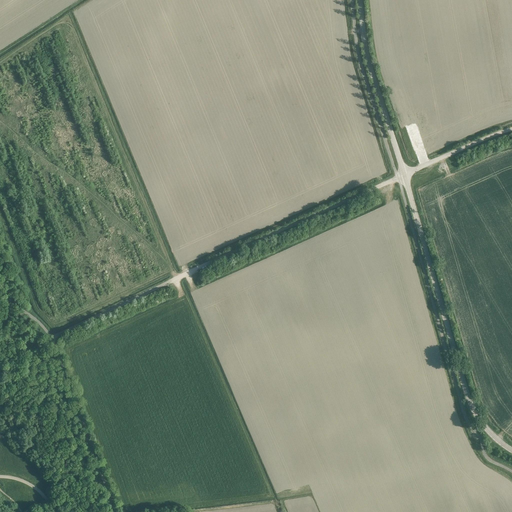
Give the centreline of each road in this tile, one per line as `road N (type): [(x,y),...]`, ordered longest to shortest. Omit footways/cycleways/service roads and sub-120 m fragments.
road 1 (unclassified): [(51,336),(403,175)]
road 2 (tertiary): [(511,450),(469,400),(403,175)]
road 3 (tertiary): [(403,175),(369,67),(358,0)]
